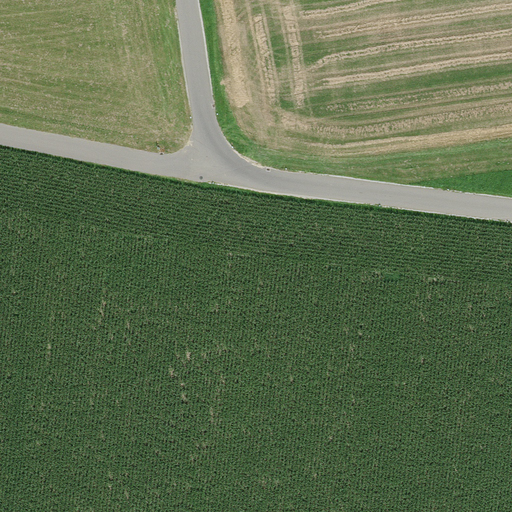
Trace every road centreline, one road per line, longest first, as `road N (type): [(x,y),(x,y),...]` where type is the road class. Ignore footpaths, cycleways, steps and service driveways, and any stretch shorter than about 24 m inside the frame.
road 1 (unclassified): [(188,0),(219,161),(254,177),(511,210)]
road 2 (track): [(0,134),(167,165),(219,161)]
